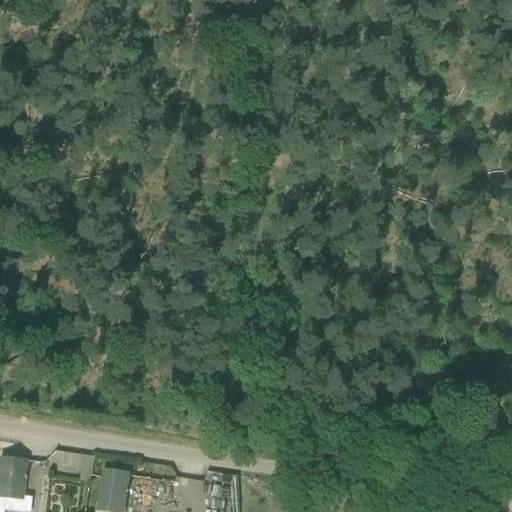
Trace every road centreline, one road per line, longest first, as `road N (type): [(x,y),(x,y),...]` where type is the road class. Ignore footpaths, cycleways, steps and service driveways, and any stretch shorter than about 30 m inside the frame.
road 1 (unclassified): [(511,504),(0,427)]
road 2 (track): [(275,470),(238,0)]
